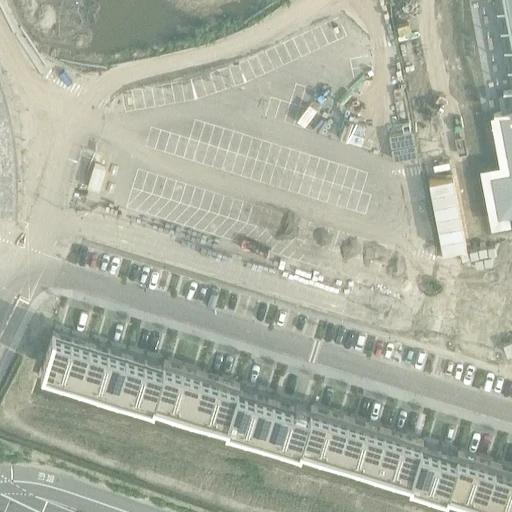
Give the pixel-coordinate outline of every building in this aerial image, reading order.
[(81,0),(43,0),(40,2),(49,21),(84,5),(81,0)] [(195,0),(203,13),(224,0),(195,0)] [(240,0),(224,0),(203,13),(215,32),(248,12),(240,0)] [(511,0),(497,0),(499,9),(497,9),(497,11),(500,10),(503,29),(501,29),(501,31),(503,30),(507,48),(505,49),(505,50),(507,50),(511,68),(508,69),(509,70),(511,69),(511,75),(511,88),(504,90),(507,109),(494,111),(495,114),(500,113),(511,172),(491,176),(499,218),(511,215),(511,0)] [(118,4),(108,9),(111,17),(122,12),(118,4)] [(84,5),(49,21),(58,41),(93,25),(84,5)] [(122,12),(111,17),(114,24),(125,19),(122,12)] [(182,17),(172,23),(176,30),(186,24),(182,17)] [(186,24),(176,30),(180,37),(191,30),(186,24)] [(93,25),(58,41),(67,61),(102,45),(93,25)] [(245,156),(241,180),(279,187),(283,163),(245,156)] [(211,166),(210,174),(221,176),(223,168),(211,166)] [(99,172),(98,195),(137,196),(138,174),(99,172)] [(210,174),(208,182),(220,184),(221,176),(210,174)] [(241,180),(237,202),(275,209),(279,187),(241,180)] [(343,180),(335,202),(371,215),(379,193),(343,180)] [(157,189),(157,197),(169,197),(169,189),(157,189)] [(98,195),(98,210),(137,212),(137,196),(98,195)] [(205,196),(204,204),(216,206),(217,198),(205,196)] [(157,197),(157,205),(169,206),(169,197),(157,197)] [(237,202),(232,224),(271,231),(275,209),(237,202)] [(335,202),(327,224),(364,237),(371,215),(335,202)] [(98,210),(97,226),(136,227),(137,212),(98,210)] [(393,214),(390,222),(401,226),(404,218),(393,214)] [(156,220),(156,228),(168,229),(168,221),(156,220)] [(390,222),(387,230),(399,234),(401,226),(390,222)] [(232,224),(228,247),(267,254),(271,231),(232,224)] [(327,224),(319,245),(356,258),(364,237),(327,224)] [(97,226),(96,242),(135,244),(136,227),(97,226)] [(156,228),(155,236),(167,237),(168,229),(156,228)] [(199,233),(197,241),(209,243),(211,235),(199,233)] [(197,241),(196,249),(208,251),(209,243),(197,241)] [(319,245),(312,267),(348,280),(356,258),(319,245)] [(228,247),(224,270),(262,277),(267,254),(228,247)] [(377,257),(374,265),(386,269),(389,261),(377,257)] [(312,267),(304,289),(340,302),(348,280),(312,267)] [(422,271),(418,278),(429,284),(433,277),(422,271)] [(457,273),(446,293),(481,311),(491,291),(457,273)] [(418,278),(415,285),(425,291),(429,284),(418,278)] [(370,279),(367,286),(378,291),(381,283),(370,279)] [(367,286),(364,294),(375,298),(378,291),(367,286)] [(440,305),(439,307),(474,325),(481,311),(446,293),(441,304),(441,305),(440,305)] [(408,298),(404,306),(414,311),(418,304),(408,298)] [(404,306),(400,313),(411,318),(414,311),(404,306)] [(439,307),(432,320),(466,339),(474,325),(439,307)] [(432,320),(424,335),(459,353),(466,339),(432,320)] [(53,327),(41,365),(61,371),(72,333),(53,327)] [(72,333),(61,371),(79,376),(91,338),(72,333)] [(91,338),(79,376),(97,382),(109,344),(91,338)] [(511,341),(503,345),(507,356),(511,354),(511,341)] [(109,344),(97,382),(116,388),(127,350),(109,344)] [(127,350),(116,388),(134,393),(146,355),(127,350)] [(146,355),(134,393),(152,399),(164,361),(165,357),(164,357),(163,361),(146,355)] [(164,361),(152,399),(153,399),(155,395),(172,401),(182,367),(184,363),(165,357),(164,361)] [(182,367),(172,401),(190,406),(201,372),(202,368),(184,363),(182,367)] [(201,372),(190,406),(209,412),(219,378),(220,374),(202,368),(201,372)] [(219,378),(209,412),(226,417),(225,421),(226,421),(238,384),(239,380),(220,374),(219,378)] [(238,384),(226,421),(244,427),(256,389),(239,384),(240,380),(239,380),(238,384)] [(256,389),(244,427),(262,433),(274,395),(256,389)] [(274,395),(262,433),(281,438),(293,400),(274,395)] [(293,400),(281,438),(299,444),(311,406),(312,402),(311,402),(310,406),(293,400)] [(311,406),(299,444),(300,444),(301,440),(319,446),(329,412),(330,408),(312,402),(311,406)] [(329,412),(319,446),(337,451),(348,417),(349,414),(330,408),(329,412)] [(348,417),(337,451),(355,457),(366,423),(367,419),(349,414),(348,417)] [(366,423),(355,457),(374,463),(384,429),(386,425),(367,419),(366,423)] [(384,429),(374,463),(392,468),(403,434),(404,430),(386,425),(384,429)] [(403,434),(392,468),(409,474),(408,478),(409,478),(421,440),(422,436),(404,430),(403,434)] [(421,440),(409,478),(428,484),(439,446),(422,440),(423,436),(422,436),(421,440)] [(439,446),(428,484),(446,489),(458,451),(459,447),(458,447),(457,451),(439,446)] [(458,451),(446,489),(447,490),(448,486),(465,491),(476,457),(477,453),(459,447),(458,451)] [(476,457),(465,491),(484,497),(494,463),(496,459),(477,453),(476,457)] [(494,463),(484,497),(502,503),(511,470),(511,463),(496,459),(494,463)] [(511,470),(502,503),(511,505),(511,470)]
